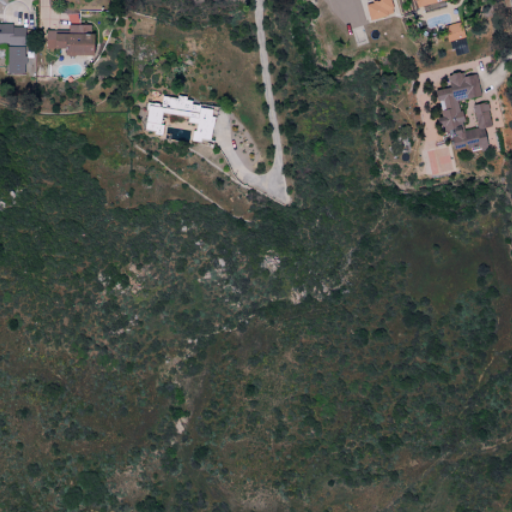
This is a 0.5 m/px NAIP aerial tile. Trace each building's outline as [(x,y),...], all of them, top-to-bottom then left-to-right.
[(388,0),(369,0),(370,3),(364,4),(367,20),(391,14),(388,0)] [(446,42),(449,41),(453,56),(466,53),(458,22),(441,26),(446,42)] [(0,43),(5,43),(5,74),(23,74),(24,26),(0,24),(0,43)] [(44,48),(62,49),(62,55),(89,56),(90,25),(66,24),(66,31),(44,30),(44,48)] [(457,100),(479,96),(474,74),(462,76),(461,72),(444,75),(447,87),(433,90),(439,117),(435,117),(438,131),(446,129),(450,150),(484,143),(481,128),(489,126),(485,102),(470,105),(475,128),(463,130),(457,100)] [(161,114),(187,115),(187,123),(192,123),(192,141),(210,141),(211,108),(192,107),(192,98),(160,97),(160,104),(145,104),(144,132),(160,133),(161,114)]
